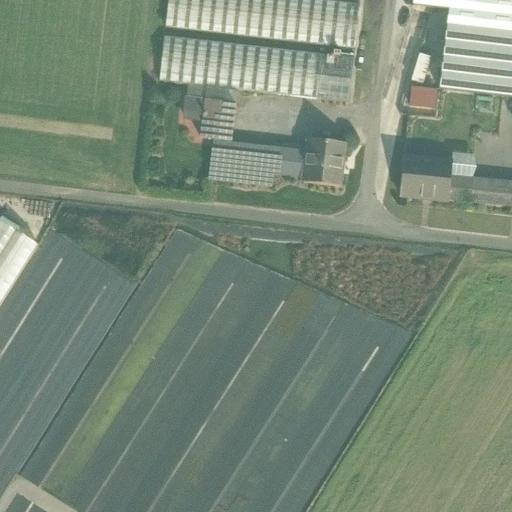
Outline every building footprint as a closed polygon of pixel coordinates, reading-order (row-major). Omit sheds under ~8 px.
[(359,7),(297,0),(166,0),(163,29),(354,51),(359,7)] [(511,0),(409,0),(395,124),(511,137),(511,0)] [(163,37),(157,84),(187,88),(236,94),(347,107),(353,60),(341,58),(341,55),(335,55),(334,58),(163,37)] [(187,88),(185,100),(204,102),(234,105),(236,94),(187,88)] [(204,102),(185,100),(183,118),(202,120),(204,102)] [(204,102),(202,120),(200,140),(212,142),(230,144),(234,105),(204,102)] [(343,145),(307,141),(303,180),(302,185),(338,189),(343,145)] [(230,144),(212,142),(208,182),(271,189),(272,176),(303,180),(306,153),(230,144)] [(452,163),(450,178),(473,181),(476,159),(453,156),(452,163)] [(452,163),(403,158),(399,198),(448,203),(448,202),(450,178),(452,163)] [(450,178),(448,202),(511,209),(511,185),(473,181),(450,178)]
